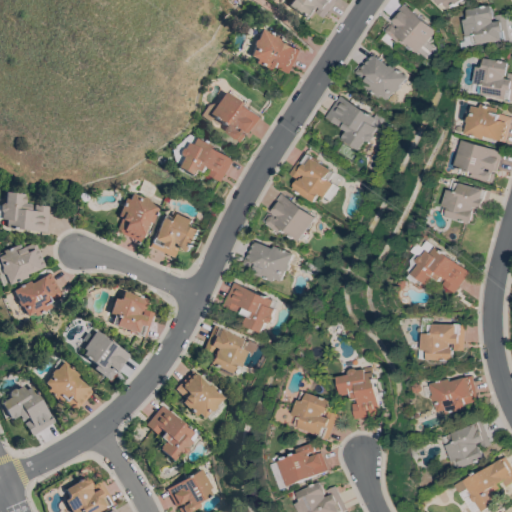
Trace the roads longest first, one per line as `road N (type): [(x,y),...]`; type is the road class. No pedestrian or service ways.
road 1 (residential): [(0,481),(100,432),(171,356),(248,196),(371,0)]
road 2 (residential): [(511,411),(494,343),(494,298),(511,216)]
road 3 (residential): [(197,298),(129,264),(83,252)]
